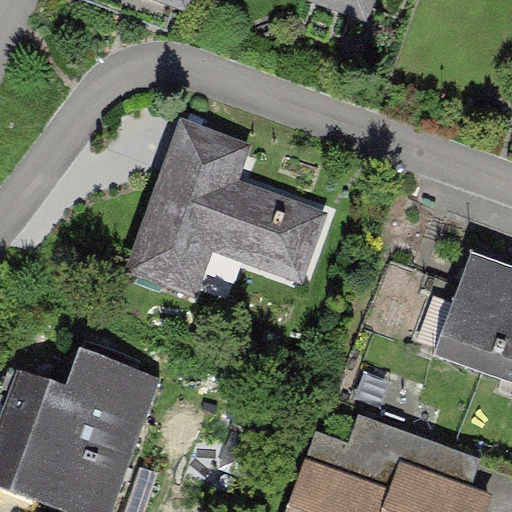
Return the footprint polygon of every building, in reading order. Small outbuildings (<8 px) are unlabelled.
[(384,0),(178,0),(201,9),(204,0),(329,0),(378,19),(384,0)] [(183,114),(127,269),(198,294),(214,249),(303,281),(330,206),(241,175),(254,139),(183,114)] [(511,385),(511,251),(485,241),(440,358),(511,385)] [(0,477),(90,511),(112,511),(166,374),(102,350),(85,393),(24,370),(0,433),(0,477)] [(496,511),(499,506),(405,474),(397,496),(311,467),(295,511),(496,511)]
